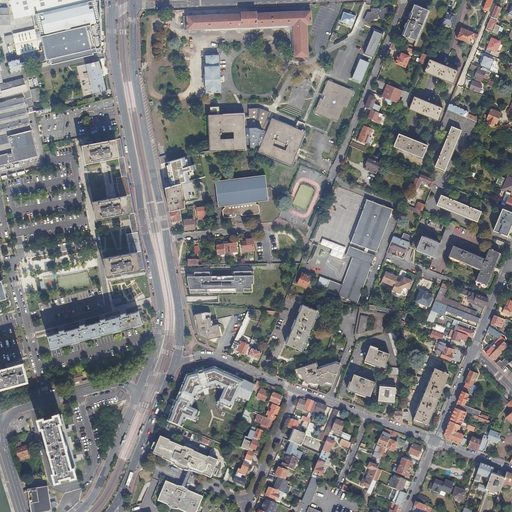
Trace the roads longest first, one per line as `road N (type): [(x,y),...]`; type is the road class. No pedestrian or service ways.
road 1 (primary): [(112,14),(159,296),(153,351)]
road 2 (primary): [(166,239),(136,84),(132,5)]
road 3 (residential): [(332,177),(405,0)]
road 4 (residential): [(169,376),(182,360),(216,356),(296,389)]
road 5 (primary): [(169,376),(180,335),(166,239)]
road 6 (primary): [(138,390),(98,489),(80,511)]
road 7 (tertiary): [(259,0),(132,5)]
road 8 (residential): [(249,503),(296,389)]
